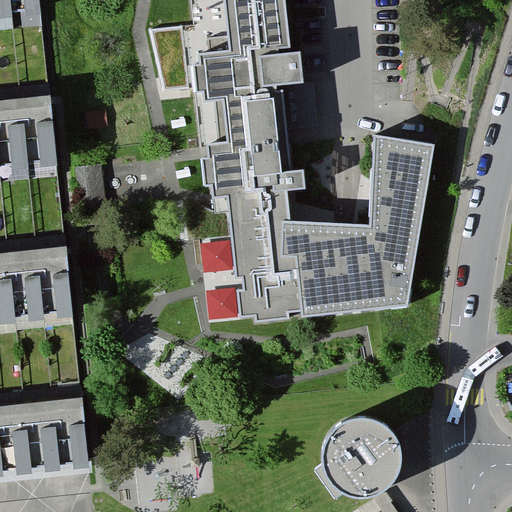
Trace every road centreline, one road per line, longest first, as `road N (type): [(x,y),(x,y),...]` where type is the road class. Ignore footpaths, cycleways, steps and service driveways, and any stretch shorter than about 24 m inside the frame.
road 1 (residential): [(478,474),(464,444),(467,346),(478,256),(511,118)]
road 2 (residential): [(354,0),(344,202)]
